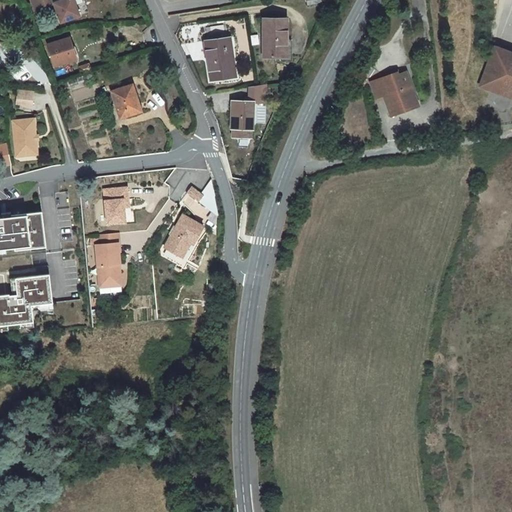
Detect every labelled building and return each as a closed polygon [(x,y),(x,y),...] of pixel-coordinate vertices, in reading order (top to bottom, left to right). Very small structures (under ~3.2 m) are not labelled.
[(32,0),(36,10),(54,4),(61,22),(79,16),(73,0),(32,0)] [(286,19),(264,19),(264,57),(287,56),(286,19)] [(69,38),(48,45),(52,56),(55,66),(76,59),(73,50),(76,49),(74,43),(71,44),(69,38)] [(225,38),(205,41),(211,81),(236,77),(231,47),(227,48),(225,38)] [(48,45),(41,47),(45,58),(47,58),(52,56),(48,45)] [(511,53),(494,47),(480,86),(511,97),(511,53)] [(52,56),(47,58),(50,68),(55,66),(52,56)] [(89,63),(79,67),(81,73),(91,70),(89,63)] [(79,67),(70,70),(72,76),(81,73),(79,67)] [(396,72),(371,82),(377,98),(384,96),(391,116),(419,106),(414,93),(410,94),(407,85),(409,80),(407,75),(402,72),(397,74),(396,72)] [(92,73),(82,76),(84,82),(94,78),(92,73)] [(112,91),(120,118),(142,111),(139,102),(138,102),(133,84),(112,91)] [(265,98),(265,85),(248,86),(249,98),(265,98)] [(33,91),(18,90),(16,104),(32,105),(33,91)] [(231,128),(233,128),(232,136),(251,137),(251,131),(251,129),(253,129),(253,113),(253,102),(232,101),(231,128)] [(37,147),(34,118),(13,121),(17,156),(30,155),(30,148),(37,147)] [(211,179),(203,191),(207,195),(215,194),(211,179)] [(191,186),(187,192),(199,201),(204,195),(197,190),(191,186)] [(128,187),(104,189),(107,224),(126,222),(124,207),(123,200),(129,199),(128,187)] [(0,251),(48,246),(44,213),(0,218),(0,251)] [(203,226),(183,214),(165,247),(179,256),(189,237),(195,241),(203,226)] [(100,234),(101,244),(118,243),(117,233),(100,234)] [(189,237),(179,256),(182,257),(191,242),(194,244),(195,241),(189,237)] [(101,244),(96,245),(100,287),(112,286),(111,280),(121,280),(120,268),(117,269),(116,264),(120,264),(118,243),(101,244)] [(51,275),(11,278),(12,294),(0,295),(0,326),(36,324),(35,311),(54,309),(51,275)]
